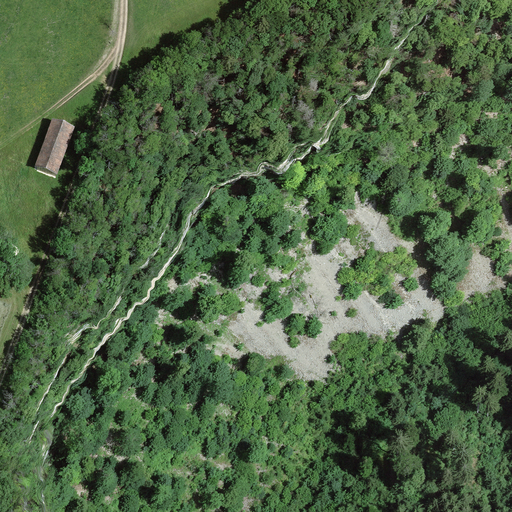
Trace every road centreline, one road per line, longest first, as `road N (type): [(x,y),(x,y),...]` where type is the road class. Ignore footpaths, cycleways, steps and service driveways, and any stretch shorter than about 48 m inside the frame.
road 1 (track): [(511,340),(447,402),(356,466),(324,511)]
road 2 (track): [(0,147),(96,73),(120,44)]
